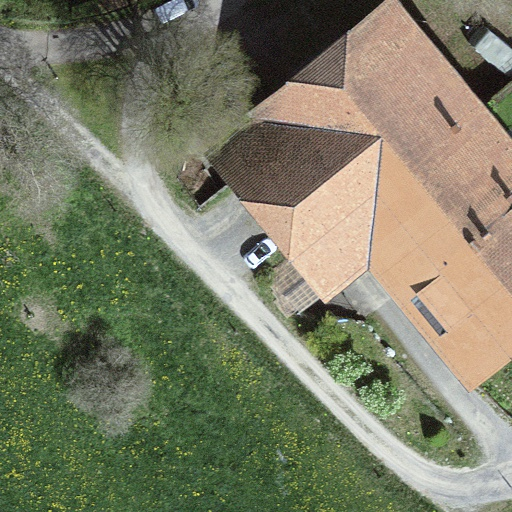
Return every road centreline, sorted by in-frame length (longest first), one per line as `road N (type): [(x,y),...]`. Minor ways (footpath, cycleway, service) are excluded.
road 1 (unclassified): [(0,50),(64,49),(163,24),(198,0)]
road 2 (track): [(163,24),(134,106),(139,199)]
